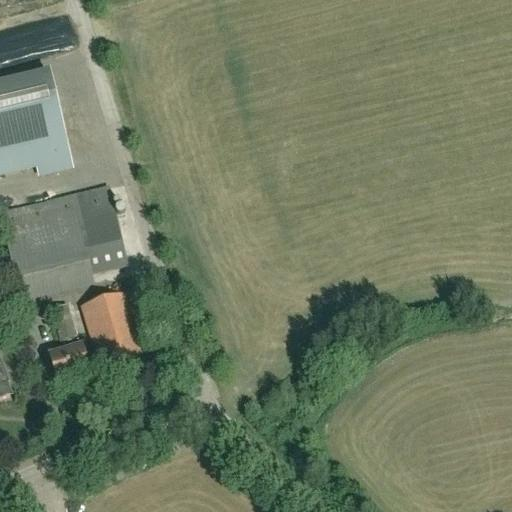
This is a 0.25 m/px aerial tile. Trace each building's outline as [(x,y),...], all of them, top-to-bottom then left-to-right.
[(71,171),(49,76),(0,86),(0,176),(38,168),(41,178),(71,171)] [(126,270),(108,191),(1,215),(19,294),(126,270)] [(101,376),(146,363),(125,290),(80,303),(97,362),(87,365),(82,349),(50,359),(59,388),(91,379),(91,378),(101,376)] [(61,347),(78,342),(68,308),(51,313),(61,347)] [(0,401),(9,398),(0,374),(0,372),(2,372),(0,367),(0,401)]
